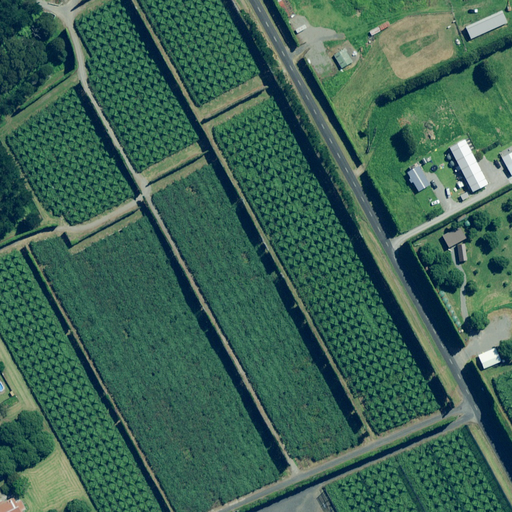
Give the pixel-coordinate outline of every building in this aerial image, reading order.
[(507,21),(502,11),(466,27),(471,37),(507,21)] [(369,32),(371,36),(390,26),(388,22),(369,32)] [(352,62),(344,48),(333,54),(342,68),(352,62)] [(487,184),(464,140),(449,148),(472,192),(487,184)] [(511,176),(511,175),(511,153),(502,158),(511,176)] [(410,186),(414,184),(419,192),(430,185),(420,169),(422,167),(419,163),(414,166),(414,168),(407,172),(410,177),(406,180),(410,186)] [(501,361),(495,349),(478,356),(484,369),(501,361)] [(20,500),(16,503),(13,499),(0,505),(0,511),(20,511),(21,511),(25,510),(20,500)]
